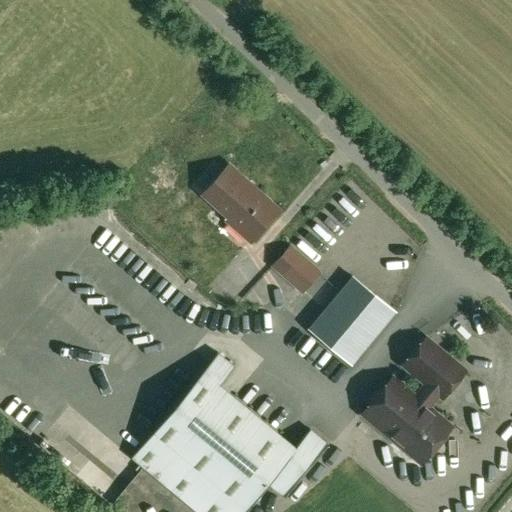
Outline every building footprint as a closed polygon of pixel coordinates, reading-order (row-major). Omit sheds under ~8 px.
[(278,210),(228,166),(203,194),(230,218),(227,221),(250,241),(278,210)] [(318,272),(289,247),(273,265),(301,290),(318,272)] [(351,364),(394,312),(351,276),(308,328),(351,364)] [(443,442),(441,437),(451,426),(426,405),(436,393),(442,397),(465,370),(426,337),(402,365),(425,384),(415,396),(392,377),(362,413),(420,462),(430,451),(435,451),(443,442)] [(216,353),(130,459),(195,511),(243,511),(267,484),(283,496),(326,443),(309,429),(294,448),(218,386),(233,367),(216,353)]
